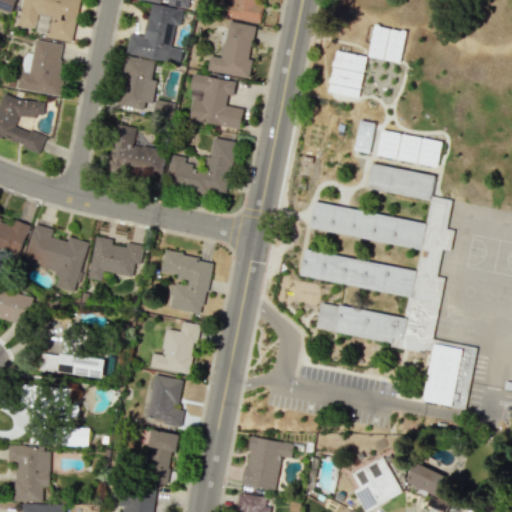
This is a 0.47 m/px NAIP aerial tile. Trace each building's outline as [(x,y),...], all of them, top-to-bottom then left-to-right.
[(73,42),(80,0),(23,0),(19,25),(36,28),(39,14),(52,16),(48,37),(73,42)] [(194,0),(141,0),(150,1),(146,36),(129,33),(126,54),(180,62),(181,49),(171,47),(174,24),(181,25),(183,7),(193,8),(194,0)] [(207,71),(249,77),(252,59),(250,58),(254,24),(227,21),(222,57),(209,55),(207,71)] [(399,63),(406,32),(374,25),(367,56),(399,63)] [(18,88),(57,95),(66,44),(36,39),(33,53),(24,52),(18,88)] [(360,96),(365,55),(333,51),(328,92),(360,96)] [(117,105),(146,111),(147,103),(152,104),(156,79),(151,78),(154,62),(126,57),(117,105)] [(240,128),(243,108),(226,105),(228,94),(233,95),(236,80),(193,73),(190,89),(202,91),(201,100),(192,98),(189,120),(240,128)] [(0,99),(0,137),(2,138),(40,151),(45,136),(15,126),(20,112),(41,119),(45,106),(3,92),(0,99)] [(374,123),(358,120),(353,151),(369,153),(374,123)] [(133,143),(136,127),(115,123),(108,168),(131,172),(131,173),(160,177),(165,148),(133,143)] [(437,167),(441,141),(381,130),(376,155),(437,167)] [(171,154),(166,185),(227,195),(236,141),(213,137),(210,157),(206,156),(203,171),(192,169),(194,158),(171,154)] [(420,249),(309,228),(314,201),(425,223),(430,200),(367,188),(372,162),(435,175),(432,195),(452,198),(447,228),(454,229),(450,251),(442,249),(437,275),(445,277),(428,353),(391,347),(392,343),(316,329),(321,301),(405,318),(408,296),(300,276),(305,248),(416,270),(420,249)] [(0,249),(19,257),(30,224),(14,219),(12,223),(0,218),(0,249)] [(88,241),(69,236),(67,240),(51,236),(53,228),(34,224),(26,257),(39,260),(37,268),(59,273),(55,286),(75,291),(88,241)] [(88,278),(100,280),(102,271),(132,276),(135,262),(141,263),(144,245),(126,242),(125,247),(112,244),(113,239),(95,236),(88,278)] [(202,314),(213,260),(164,250),(160,272),(188,278),(187,285),(170,282),(168,294),(172,295),(169,308),(202,314)] [(0,319),(28,325),(34,296),(0,288),(0,319)] [(191,374),(199,324),(181,321),(179,330),(165,328),(161,354),(152,353),(149,367),(191,374)] [(423,399),(435,344),(471,351),(460,407),(423,399)] [(102,378),(104,358),(63,352),(62,356),(41,353),(39,369),(102,378)] [(181,379),(154,374),(146,419),(180,425),(183,410),(176,408),(181,379)] [(88,427),(53,427),(52,444),(88,445),(88,427)] [(168,451),(176,452),(179,433),(151,430),(148,460),(167,462),(168,451)] [(293,443),(250,436),(242,485),(274,490),(280,456),(291,458),(293,443)] [(14,501),(42,502),(42,486),(49,486),(50,447),(8,446),(7,462),(15,462),(14,501)] [(350,472),(358,487),(353,490),(364,511),(401,492),(382,456),(350,472)] [(426,505),(442,511),(444,511),(448,504),(437,499),(447,476),(414,462),(405,484),(430,495),(426,505)] [(152,511),(155,489),(113,485),(112,496),(119,497),(118,505),(122,505),(121,511),(152,511)] [(268,511),(269,506),(265,505),(266,496),(237,492),(234,511),(268,511)]
